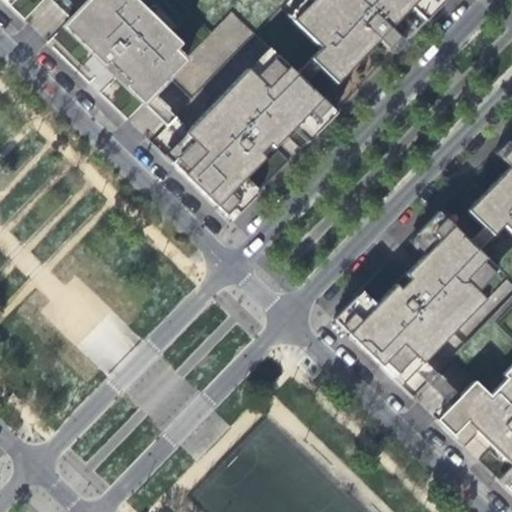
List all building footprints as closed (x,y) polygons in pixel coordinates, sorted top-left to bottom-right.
[(87,0),(60,27),(101,67),(105,63),(114,72),(126,84),(122,88),(140,106),(183,62),(173,52),(180,46),(132,0),(87,0)] [(295,48),(334,86),(377,42),(391,56),(411,35),(397,21),(403,14),(416,0),(310,0),(290,22),(305,37),(295,48)] [(186,146),(168,164),(216,210),(263,161),(259,156),(262,152),(268,146),(273,151),(319,102),(280,64),(259,85),(243,70),(178,138),(186,146)] [(511,135),(493,155),(507,169),(465,213),(491,238),(501,227),(511,237),(511,135)] [(394,287),(345,334),(390,379),(413,358),(421,366),(483,301),(468,286),(488,264),(450,228),(403,277),(407,282),(398,291),(394,287)] [(469,383),(447,407),(511,468),(511,469),(511,368),(509,366),(498,377),(502,380),(484,398),(469,383)]
